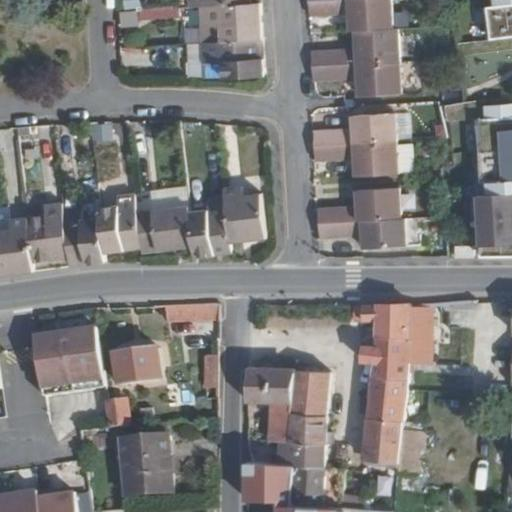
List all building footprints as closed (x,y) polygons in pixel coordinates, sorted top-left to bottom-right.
[(340,0),(324,0),(310,1),(311,15),(341,14),(340,0)] [(350,0),(340,0),(341,14),(351,13),(350,0)] [(393,0),(350,0),(351,13),(352,31),(357,31),(395,29),(393,0)] [(511,0),(495,0),(497,11),(491,13),(495,43),(511,41),(511,0)] [(251,3),(202,7),(204,43),(264,39),(262,3),(251,3)] [(182,7),(143,8),(144,19),(182,18),(182,7)] [(395,29),(357,31),(359,48),(359,63),(403,61),(401,28),(395,29)] [(204,43),(204,63),(205,77),(226,76),(226,78),(266,76),(264,39),(204,43)] [(511,41),(495,43),(459,46),(462,59),(511,51),(511,41)] [(359,48),(343,49),(344,64),(359,63),(359,48)] [(343,49),(313,50),(314,66),(344,64),(343,49)] [(403,61),(359,63),(360,78),(361,96),(404,93),(403,61)] [(359,63),(344,64),(345,79),(360,78),(359,63)] [(344,64),(314,66),(315,81),(345,79),(344,64)] [(489,123),(481,123),(484,197),(479,198),(485,263),(511,263),(511,109),(488,110),(489,123)] [(398,113),(354,116),(355,129),(356,144),(399,141),(398,113)] [(96,141),(114,139),(113,123),(94,124),(96,141)] [(345,129),(315,131),(316,146),(346,144),(345,129)] [(355,129),(345,129),(346,144),(356,144),(355,129)] [(399,141),(356,144),(357,158),(358,176),(401,173),(401,172),(400,145),(399,141)] [(346,144),(316,146),(317,161),(347,159),(346,144)] [(356,144),(346,144),(347,159),(357,158),(356,144)] [(414,144),(400,145),(401,172),(416,172),(414,144)] [(15,206),(25,205),(21,178),(12,179),(15,206)] [(228,198),(233,242),(269,239),(264,193),(246,195),(245,186),(226,188),(228,198)] [(359,206),(360,221),(365,220),(404,218),(402,187),(358,190),(359,206)] [(120,205),(102,207),(104,217),(108,252),(144,248),(140,211),(137,194),(119,196),(120,205)] [(210,210),(192,212),(197,246),(198,257),(234,253),(233,242),(228,198),(209,200),(210,210)] [(48,215),(30,216),(35,262),(72,257),(66,212),(65,203),(47,205),(48,215)] [(144,248),(144,252),(197,246),(192,212),(192,206),(140,211),(144,248)] [(350,206),(320,208),(321,223),(351,221),(350,206)] [(359,206),(350,206),(351,221),(360,221),(359,206)] [(84,210),(66,212),(72,257),(73,267),(109,262),(108,252),(104,217),(85,219),(84,210)] [(13,229),(0,230),(0,275),(36,271),(35,262),(30,216),(12,219),(13,229)] [(366,235),(367,248),(409,246),(407,218),(404,218),(365,220),(366,235)] [(360,221),(351,221),(352,236),(366,235),(365,220),(360,221)] [(351,221),(321,223),(322,238),(352,236),(351,221)] [(434,302),(415,304),(414,338),(413,356),(425,356),(433,357),(434,340),(435,326),(434,302)] [(222,304),(168,306),(168,322),(221,320),(222,304)] [(379,320),(379,336),(414,338),(415,304),(366,305),(365,320),(379,320)] [(444,326),(435,326),(434,340),(444,340),(444,326)] [(106,380),(99,329),(73,332),(72,330),(56,332),(56,334),(36,338),(44,389),(106,380)] [(221,336),(208,336),(207,392),(198,392),(198,401),(221,401),(221,336)] [(414,338),(379,336),(379,346),(366,344),(365,362),(377,363),(374,376),(370,417),(406,420),(411,379),(411,378),(413,356),(414,338)] [(122,385),(167,379),(162,348),(117,355),(122,385)] [(425,356),(413,356),(411,378),(423,379),(425,356)] [(251,366),(250,401),(273,402),(271,440),(283,441),(294,441),(296,412),(299,369),(251,366)] [(333,372),(299,369),(296,412),(330,415),(333,372)] [(511,372),(489,371),(488,396),(511,398),(511,372)] [(112,428),(144,425),(143,415),(130,417),(128,400),(109,403),(112,428)] [(330,415),(296,412),(294,441),(329,443),(329,432),(330,415)] [(406,420),(370,417),(367,459),(402,463),(403,453),(406,420)] [(123,439),(128,498),(178,493),(172,434),(171,435),(170,423),(144,425),(124,427),(126,439),(123,439)] [(294,441),(283,441),(282,463),(291,463),(298,464),(328,466),(329,443),(294,441)] [(420,455),(403,453),(402,463),(401,474),(419,475),(420,455)] [(328,466),(298,464),(294,504),(340,507),(340,506),(344,507),(345,493),(347,480),(328,479),(328,466)] [(328,466),(328,479),(347,480),(348,469),(328,466)] [(384,475),(382,493),(395,495),(397,476),(384,475)] [(63,489),(40,493),(41,500),(64,496),(63,489)] [(80,511),(78,495),(41,500),(40,493),(3,498),(4,505),(0,506),(0,511),(80,511)] [(367,496),(345,493),(344,507),(366,508),(367,496)]
